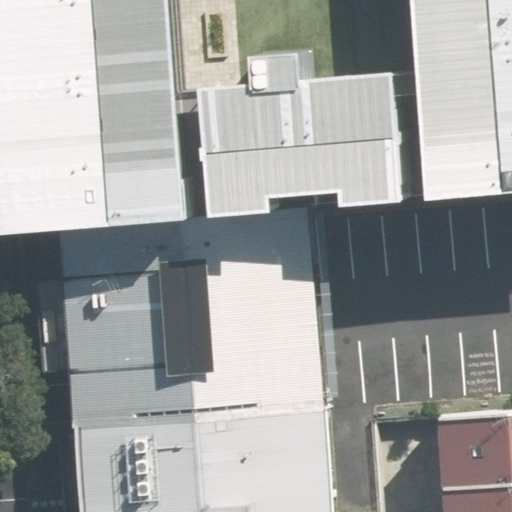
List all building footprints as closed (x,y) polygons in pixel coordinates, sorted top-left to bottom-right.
[(73,221),(208,210),(191,0),(2,0),(20,226),(71,222),(73,221)] [(511,0),(432,0),(448,190),(511,185),(511,0)] [(200,91),(210,207),(272,202),(272,192),(342,186),(343,196),(405,191),(395,74),(304,81),(302,53),(253,58),(255,86),(200,91)] [(316,511),(290,222),(50,244),(74,511),(316,511)] [(511,408),(438,415),(444,484),(511,477),(511,408)] [(511,511),(511,477),(444,484),(447,511),(511,511)]
